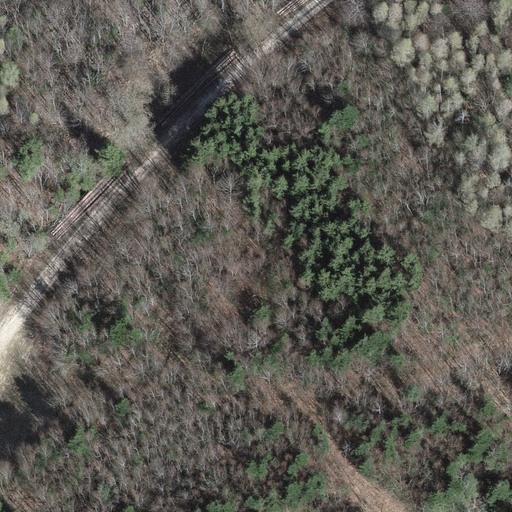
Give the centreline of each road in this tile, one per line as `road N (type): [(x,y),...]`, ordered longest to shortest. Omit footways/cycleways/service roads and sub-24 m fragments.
road 1 (track): [(0,352),(117,393),(316,412),(388,404),(511,338)]
road 2 (track): [(315,0),(126,180),(0,343)]
road 3 (track): [(167,143),(0,157)]
